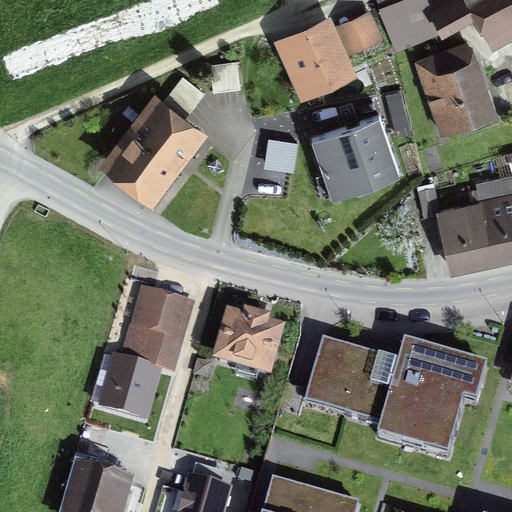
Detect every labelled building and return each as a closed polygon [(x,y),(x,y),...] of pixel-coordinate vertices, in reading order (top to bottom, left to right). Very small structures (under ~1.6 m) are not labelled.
[(379,0),(397,47),(458,17),(450,0),(379,0)] [(511,0),(450,0),(458,17),(474,17),(488,35),(511,22),(511,0)] [(375,36),(367,14),(340,24),(349,46),(375,36)] [(290,37),(309,83),(345,68),(327,22),(290,37)] [(443,129),(495,108),(469,45),(417,66),(443,129)] [(217,130),(170,95),(114,168),(161,204),(217,130)] [(396,173),(375,114),(315,135),(337,194),(396,173)] [(293,171),(297,141),(268,137),(264,167),(293,171)] [(478,201),(492,258),(511,254),(511,177),(476,185),(478,201)] [(434,185),(418,189),(424,214),(440,210),(434,185)] [(492,258),(478,201),(440,210),(455,267),(492,258)] [(196,301),(139,283),(112,367),(169,385),(196,301)] [(283,332),(230,316),(216,363),(269,379),(283,332)] [(306,403),(382,425),(378,438),(446,457),(463,399),(476,403),(486,368),(404,345),(398,364),(323,343),(306,403)] [(122,385),(110,426),(143,436),(155,395),(122,385)] [(105,443),(137,453),(143,436),(110,426),(105,443)] [(121,511),(129,484),(80,470),(67,511),(121,511)] [(224,511),(230,491),(189,480),(179,511),(224,511)] [(344,511),(347,502),(272,482),(264,511),(344,511)]
